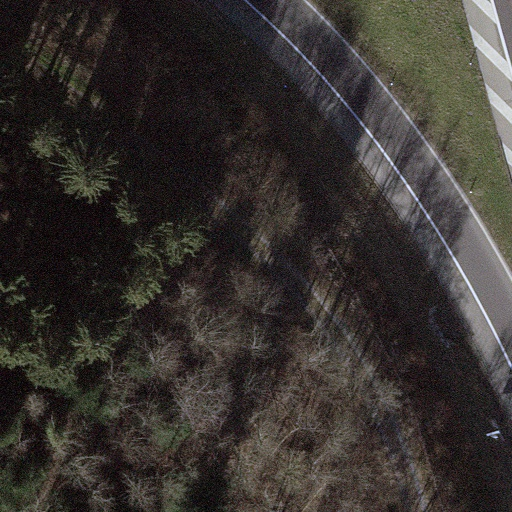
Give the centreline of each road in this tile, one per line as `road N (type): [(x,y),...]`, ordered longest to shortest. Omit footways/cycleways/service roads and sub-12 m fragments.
road 1 (track): [(408,511),(389,443),(321,316),(193,184),(0,57)]
road 2 (motorway): [(266,0),(403,154),(511,333)]
